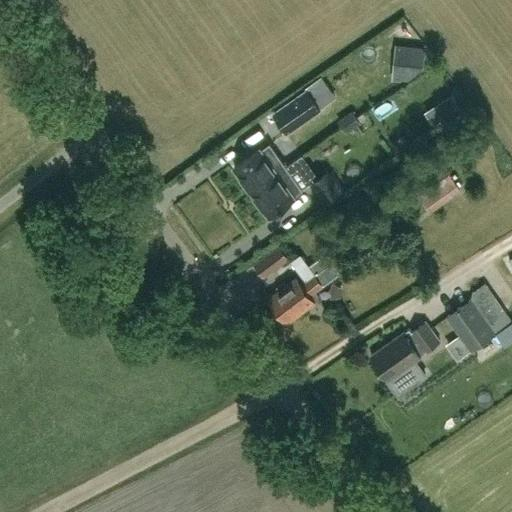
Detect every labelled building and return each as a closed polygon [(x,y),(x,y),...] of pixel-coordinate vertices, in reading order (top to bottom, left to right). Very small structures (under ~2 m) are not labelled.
[(408,48),(407,69),(423,70),(424,49),(408,48)] [(275,110),(289,130),(321,106),(307,87),(275,110)] [(234,167),(251,191),(285,167),(269,144),(261,150),(260,148),(234,167)] [(293,195),(301,190),(285,167),(251,191),(269,216),(294,198),(293,195)] [(436,207),(465,181),(452,167),(423,193),(436,207)] [(323,170),(309,179),(323,200),(337,190),(323,170)] [(263,276),(288,258),(279,246),(255,264),(263,276)] [(269,297),(288,322),(321,296),(316,290),(340,271),(325,252),(309,264),(315,272),(301,282),(296,276),(269,297)] [(472,298),(447,316),(471,350),(496,332),(472,298)] [(399,315),(404,326),(425,317),(421,306),(399,315)] [(511,314),(494,324),(500,335),(511,328),(511,314)] [(426,350),(440,340),(426,321),(412,331),(410,328),(371,355),(388,378),(427,351),(426,350)]
